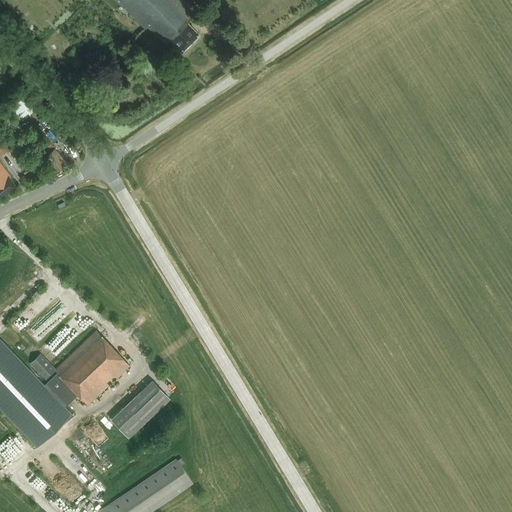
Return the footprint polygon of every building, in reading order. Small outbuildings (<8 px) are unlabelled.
[(182,49),(199,33),(188,21),(196,13),(183,0),(115,0),(129,14),(130,12),(145,28),(148,25),(165,43),(171,38),(182,49)] [(21,91),(14,97),(29,114),(36,108),(21,91)] [(3,138),(0,139),(0,141),(7,150),(13,145),(5,135),(3,138)] [(54,172),(66,163),(51,144),(39,154),(54,172)] [(0,198),(15,188),(8,179),(10,177),(0,163),(0,198)] [(49,311),(58,323),(72,312),(63,300),(49,311)] [(41,353),(30,363),(48,382),(46,383),(67,405),(77,395),(87,405),(130,365),(97,330),(56,369),(41,353)] [(0,338),(0,409),(36,447),(72,414),(65,406),(67,405),(46,383),(44,385),(0,338)] [(152,381),(125,407),(142,425),(169,399),(152,381)] [(101,511),(149,511),(192,484),(180,465),(186,461),(183,457),(100,510),(101,511)]
